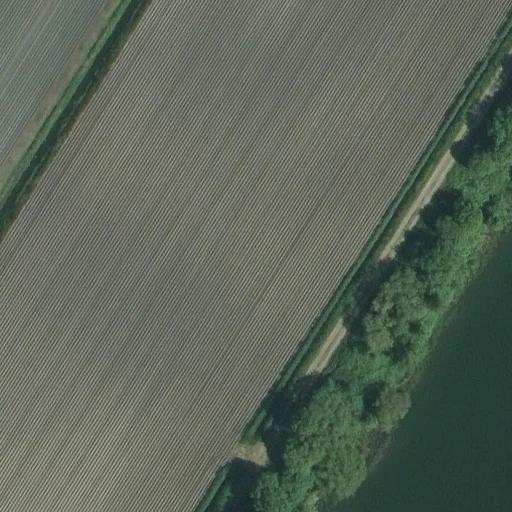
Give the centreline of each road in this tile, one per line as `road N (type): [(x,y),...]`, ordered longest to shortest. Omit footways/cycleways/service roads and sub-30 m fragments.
road 1 (track): [(228,511),(511,64)]
road 2 (track): [(0,183),(115,0)]
